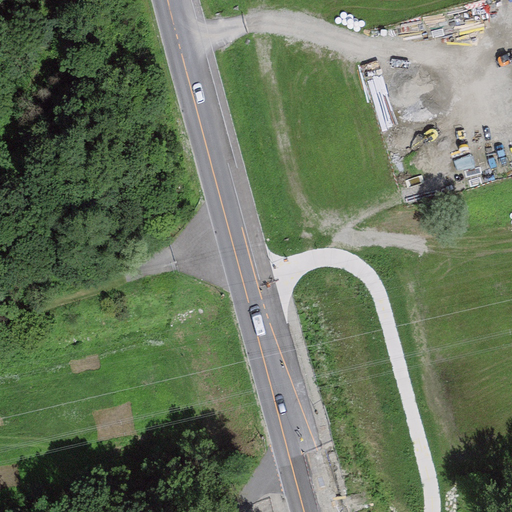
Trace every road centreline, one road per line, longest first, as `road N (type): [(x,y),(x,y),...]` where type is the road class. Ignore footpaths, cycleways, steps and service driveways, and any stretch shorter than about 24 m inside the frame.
road 1 (unclassified): [(179,0),(312,511)]
road 2 (track): [(189,39),(270,20),(379,50),(452,58),(505,44),(511,65)]
